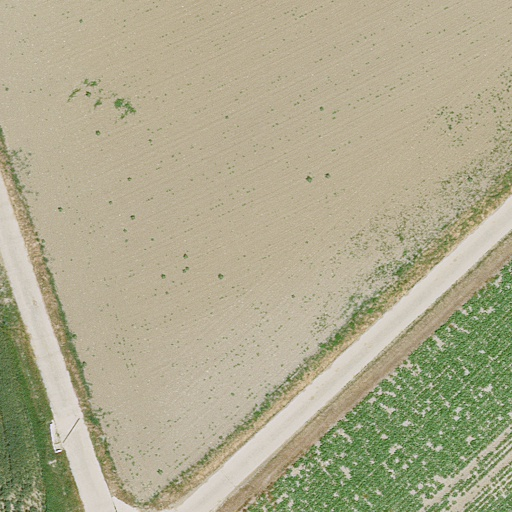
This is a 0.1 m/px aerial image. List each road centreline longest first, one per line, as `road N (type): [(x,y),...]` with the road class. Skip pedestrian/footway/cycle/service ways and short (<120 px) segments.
road 1 (track): [(511,214),(189,511)]
road 2 (track): [(99,511),(0,218)]
